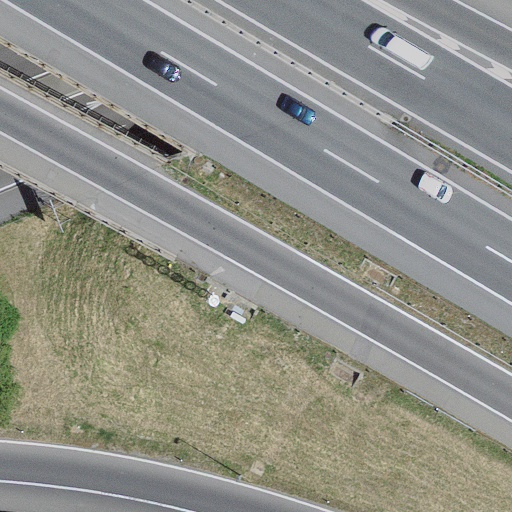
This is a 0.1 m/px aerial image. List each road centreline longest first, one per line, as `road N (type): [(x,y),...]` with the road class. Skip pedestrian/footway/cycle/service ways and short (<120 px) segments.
road 1 (motorway): [(0,110),(511,399)]
road 2 (motorway): [(73,0),(511,265)]
road 3 (primary): [(0,160),(108,116),(460,0)]
road 4 (motorway): [(0,463),(135,481),(257,511)]
road 5 (motorway): [(511,132),(288,0)]
road 6 (primary): [(147,0),(0,51)]
